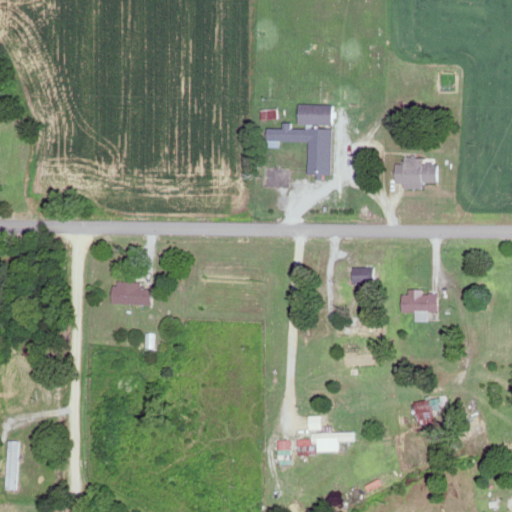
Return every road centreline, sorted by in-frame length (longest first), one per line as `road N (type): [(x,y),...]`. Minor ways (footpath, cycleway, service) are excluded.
road 1 (residential): [(0,222),(511,227)]
road 2 (residential): [(99,224),(110,0)]
